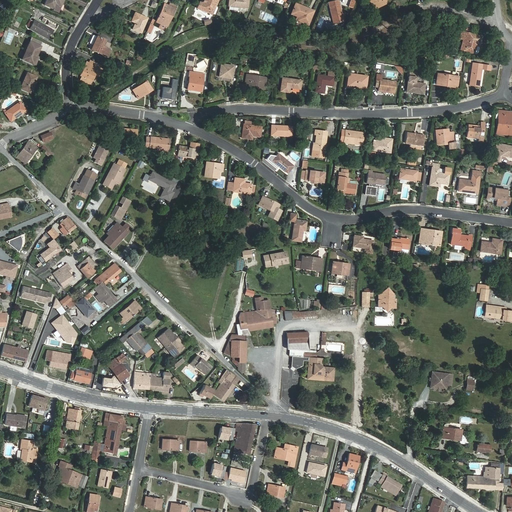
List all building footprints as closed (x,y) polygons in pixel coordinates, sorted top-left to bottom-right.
[(60,6),(63,0),(47,0),(45,5),(54,9),(56,4),(60,6)] [(211,14),(216,0),(203,0),(202,4),(199,3),(197,8),(211,14)] [(374,9),(387,2),(386,0),(365,0),(367,3),(370,2),(374,9)] [(333,23),(343,21),(339,1),(329,3),(333,23)] [(169,6),(164,4),(157,22),(160,23),(165,26),(169,16),(171,17),(175,8),(169,6)] [(308,25),(313,11),(296,4),(292,14),(303,19),(302,22),(308,25)] [(141,33),(147,18),(135,13),(131,21),(135,23),(132,29),(141,33)] [(49,39),(54,30),(35,20),(30,29),(49,39)] [(463,40),(466,41),(463,52),(474,55),(476,48),(477,46),(479,46),(482,36),(465,32),(463,40)] [(103,47),(106,40),(97,36),(93,45),(91,49),(108,57),(111,50),(103,47)] [(40,46),(30,42),(22,59),(33,64),(40,46)] [(100,68),(101,65),(90,61),(89,63),(87,62),(80,76),(91,81),(98,67),(100,68)] [(472,63),(469,85),(479,87),(482,69),(490,70),(491,66),(472,63)] [(232,79),(234,66),(221,64),(219,77),(232,79)] [(324,93),(325,85),(333,86),(335,72),(328,71),(327,76),(318,75),(315,92),(324,93)] [(204,74),(194,72),(190,72),(187,90),(202,92),(204,74)] [(30,92),(36,77),(27,73),(21,88),(30,92)] [(365,89),(367,76),(349,73),(347,86),(365,89)] [(168,74),(161,94),(171,97),(177,77),(168,74)] [(256,87),(265,89),(266,78),(247,74),(245,83),(256,85),(256,87)] [(444,86),(445,85),(454,86),(455,80),(458,81),(459,77),(438,74),(436,85),(444,86)] [(407,92),(423,94),(425,84),(415,82),(416,77),(409,76),(407,92)] [(300,89),(301,81),(282,78),(280,91),(289,92),(289,88),(300,89)] [(395,93),(396,81),(380,79),(377,79),(376,87),(379,87),(378,90),(395,93)] [(138,99),(152,90),(146,81),(132,90),(138,99)] [(26,110),(20,102),(5,113),(11,121),(26,110)] [(507,135),(508,125),(510,125),(511,115),(506,115),(506,111),(499,110),(496,134),(507,135)] [(467,138),(479,139),(478,142),(483,142),(483,136),(479,136),(480,133),(484,133),(485,122),(481,122),(480,128),(473,127),(473,125),(468,124),(467,138)] [(65,123),(63,128),(72,131),(74,126),(65,123)] [(260,137),(262,127),(244,124),(242,138),(252,139),(253,136),(260,137)] [(271,135),(291,136),(292,127),(271,125),(271,135)] [(83,133),(74,128),(71,134),(80,138),(83,133)] [(117,139),(136,141),(137,129),(118,128),(117,139)] [(322,158),(324,145),(325,145),(327,132),(315,130),(314,135),(316,135),(315,143),(313,143),(312,156),(322,158)] [(436,132),(437,146),(448,145),(449,149),(454,149),(454,143),(455,143),(454,132),(449,133),(449,132),(441,133),(441,131),(436,132)] [(41,136),(43,142),(53,138),(50,132),(41,136)] [(344,136),(341,136),(340,142),(362,145),(364,133),(358,132),(358,134),(345,132),(344,136)] [(407,132),(405,144),(423,146),(425,135),(407,132)] [(168,151),(169,139),(147,136),(145,147),(158,148),(157,150),(168,151)] [(371,150),(390,153),(392,139),(382,138),(381,141),(372,140),(371,150)] [(29,141),(16,158),(25,164),(37,147),(29,141)] [(179,146),(178,156),(197,159),(199,144),(195,144),(195,143),(190,142),(189,147),(179,146)] [(500,162),(501,155),(511,157),(511,146),(496,144),(493,160),(500,162)] [(109,150),(99,145),(93,157),(96,158),(94,162),(101,165),(109,150)] [(53,154),(46,148),(43,152),(50,157),(53,154)] [(288,173),(293,166),(279,154),(273,161),(288,173)] [(111,189),(116,181),(118,182),(127,164),(119,159),(116,165),(114,164),(103,185),(111,189)] [(213,164),(206,163),(205,176),(219,178),(220,171),(223,171),(223,164),(213,163),(213,164)] [(439,172),(439,168),(432,167),(429,185),(439,187),(440,183),(448,185),(450,169),(445,168),(444,173),(439,172)] [(401,169),(399,178),(416,181),(416,180),(420,181),(422,173),(417,172),(417,171),(401,169)] [(85,198),(97,175),(91,172),(87,170),(84,176),(83,175),(79,184),(75,183),(73,188),(77,190),(75,193),(85,198)] [(305,180),(323,183),(325,173),(306,170),(306,171),(305,180)] [(372,171),(368,170),(366,183),(371,184),(370,186),(366,186),(365,194),(375,196),(376,187),(375,187),(376,184),(377,185),(377,183),(384,184),(386,175),(372,173),(372,171)] [(479,179),(481,172),(473,171),(472,178),(479,179)] [(174,189),(176,184),(153,172),(150,177),(160,181),(158,184),(165,188),(161,197),(169,201),(174,192),(171,191),(173,188),(174,189)] [(348,183),(349,173),(339,172),(336,189),(345,190),(344,193),(355,194),(356,184),(348,183)] [(250,194),(252,184),(244,183),(245,180),(235,178),(234,183),(234,186),(233,191),(233,192),(250,194)] [(479,182),(460,180),(458,191),(472,192),(472,191),(478,192),(479,182)] [(506,197),(507,190),(489,188),(488,198),(497,199),(496,205),(506,206),(506,204),(507,197),(506,197)] [(280,205),(263,196),(259,205),(271,211),(268,216),(277,220),(281,212),(281,211),(277,209),(280,205)] [(116,206),(115,208),(111,215),(121,220),(131,202),(123,197),(118,207),(116,206)] [(0,218),(10,217),(8,204),(0,205),(1,208),(0,208),(0,218)] [(295,220),(296,214),(291,213),(290,221),(295,222),(292,240),(301,242),(303,231),(305,231),(306,222),(295,220)] [(68,233),(76,227),(68,217),(61,223),(68,233)] [(108,236),(103,241),(112,250),(128,233),(131,229),(126,223),(122,227),(117,222),(106,234),(108,236)] [(52,228),(48,232),(53,239),(58,235),(52,228)] [(465,247),(464,250),(470,251),(472,235),(469,234),(469,236),(459,234),(460,230),(452,228),(451,234),(452,234),(450,245),(465,247)] [(441,232),(433,231),(433,232),(425,230),(425,229),(421,229),(419,242),(439,246),(441,232)] [(9,240),(8,244),(18,252),(19,250),(20,248),(21,246),(22,245),(22,242),(22,240),(21,238),(21,236),(9,240)] [(362,239),(363,237),(354,236),(353,246),(372,249),(373,241),(362,239)] [(391,239),(391,242),(390,249),(399,251),(399,248),(407,249),(409,240),(400,238),(400,240),(391,239)] [(41,255),(46,262),(62,250),(54,239),(47,244),(50,248),(41,255)] [(482,241),(480,252),(501,254),(502,240),(492,239),(492,243),(482,241)] [(241,251),(242,259),(253,257),(252,249),(241,251)] [(285,251),(264,255),(266,267),(288,263),(285,251)] [(301,267),(311,268),(311,270),(321,271),(323,259),(302,256),(302,262),(301,267)] [(96,264),(95,265),(89,257),(78,266),(86,277),(98,268),(97,267),(98,266),(96,264)] [(17,266),(0,261),(0,274),(14,278),(17,266)] [(348,275),(349,264),(333,262),(331,273),(348,275)] [(69,273),(72,271),(67,264),(53,273),(63,286),(73,279),(69,273)] [(105,284),(121,271),(114,264),(93,281),(97,285),(98,285),(103,281),(105,283),(105,284)] [(108,298),(112,294),(104,284),(105,283),(103,281),(98,285),(95,288),(99,294),(104,300),(107,297),(108,298)] [(479,300),(487,301),(489,290),(488,290),(489,286),(478,284),(477,289),(481,289),(479,300)] [(24,287),(22,294),(27,295),(26,299),(45,303),(46,301),(49,302),(51,294),(24,287)] [(389,289),(386,289),(384,291),(384,292),(383,294),(379,294),(378,307),(383,307),(387,310),(391,306),(395,306),(395,299),(393,299),(393,294),(391,294),(390,292),(391,291),(389,289)] [(127,291),(121,296),(124,300),(130,295),(127,291)] [(104,300),(99,294),(96,296),(101,303),(104,300)] [(68,308),(74,303),(67,295),(59,301),(61,305),(62,307),(65,304),(68,308)] [(57,308),(61,305),(59,301),(56,297),(52,307),(57,308)] [(255,298),(256,311),(270,309),(269,300),(263,301),(262,297),(255,298)] [(123,324),(141,308),(135,300),(120,313),(123,317),(120,320),(123,324)] [(503,307),(494,306),(494,309),(486,308),(485,315),(489,315),(488,317),(502,319),(502,320),(511,321),(511,311),(503,310),(503,307)] [(273,324),(270,309),(256,311),(240,313),(238,318),(239,324),(236,325),(238,335),(241,335),(240,330),(273,324)] [(325,309),(316,310),(317,318),(325,317),(325,309)] [(83,318),(88,323),(97,315),(93,310),(83,318)] [(299,312),(284,311),(285,320),(293,320),(317,318),(316,310),(300,312),(299,312)] [(27,311),(22,325),(32,328),(37,314),(27,311)] [(52,323),(66,342),(73,343),(76,334),(62,315),(52,323)] [(151,347),(144,340),(137,332),(150,321),(146,316),(119,339),(122,343),(126,340),(135,352),(138,350),(142,355),(144,354),(151,347)] [(340,318),(325,319),(325,326),(340,326),(340,318)] [(168,329),(157,338),(165,347),(173,357),(184,348),(178,342),(179,341),(177,337),(174,334),(173,335),(168,329)] [(307,333),(287,333),(287,344),(308,343),(307,333)] [(231,335),(224,353),(230,357),(232,357),(238,357),(238,367),(238,370),(241,373),(245,373),(246,344),(247,344),(248,343),(248,341),(248,340),(248,338),(246,335),(241,335),(238,335),(231,335)] [(18,345),(18,347),(4,344),(1,356),(25,362),(28,350),(20,348),(21,346),(18,345)] [(147,358),(155,352),(151,347),(144,354),(147,358)] [(81,348),(79,353),(89,357),(91,351),(85,349),(81,348)] [(320,367),(321,359),(316,358),(317,353),(304,352),(304,350),(290,349),(290,356),(292,356),(292,364),(293,366),(293,368),(296,368),(296,367),(299,367),(301,365),(302,364),(302,360),(309,361),(308,376),(310,378),(333,381),(334,368),(320,367)] [(67,353),(47,350),(45,360),(50,361),(49,365),(66,368),(67,360),(70,361),(71,354),(67,353)] [(127,372),(130,369),(124,360),(126,359),(122,353),(108,364),(120,381),(129,375),(127,372)] [(211,367),(197,355),(189,364),(193,368),(195,366),(204,374),(211,367)] [(183,360),(181,358),(172,365),(175,368),(181,363),(180,362),(183,360)] [(89,384),(91,373),(79,370),(80,367),(76,366),(75,372),(71,371),(69,379),(73,380),(89,384)] [(223,401),(239,379),(230,372),(226,370),(218,382),(221,384),(213,394),(223,401)] [(150,382),(151,377),(140,376),(140,372),(134,372),(133,388),(149,389),(149,382),(150,382)] [(168,391),(170,373),(163,372),(163,378),(151,377),(150,382),(149,382),(149,389),(149,390),(168,391)] [(452,375),(448,374),(432,372),(431,384),(434,385),(434,386),(443,387),(443,386),(447,386),(451,387),(452,375)] [(114,376),(110,379),(103,378),(102,385),(103,386),(112,387),(114,385),(116,387),(120,385),(114,376)] [(203,395),(210,398),(214,390),(204,385),(199,395),(202,397),(203,395)] [(32,395),(28,406),(44,411),(48,399),(32,395)] [(78,430),(81,410),(68,409),(65,428),(78,430)] [(125,417),(106,413),(104,425),(108,426),(105,445),(102,445),(100,451),(117,454),(121,431),(127,432),(129,425),(126,425),(126,421),(124,420),(125,417)] [(16,416),(7,414),(6,425),(25,428),(26,416),(16,415),(16,416)] [(249,455),(255,424),(246,423),(246,425),(237,423),(235,431),(238,431),(233,452),(236,452),(237,451),(249,455)] [(229,429),(220,427),(218,438),(229,440),(230,436),(228,436),(229,429)] [(461,435),(462,430),(447,428),(443,428),(443,431),(442,437),(442,438),(460,440),(461,435)] [(20,449),(22,450),(21,460),(35,462),(36,456),(32,455),(32,451),(33,449),(33,442),(22,440),(20,449)] [(179,450),(179,441),(163,440),(162,449),(179,450)] [(206,452),(206,442),(190,441),(189,451),(206,452)] [(102,445),(94,443),(91,461),(98,462),(100,451),(102,445)] [(309,454),(321,457),(323,447),(311,444),(309,454)] [(478,444),(477,452),(489,453),(491,445),(478,444)] [(297,447),(292,446),(291,451),(276,448),(274,457),(289,460),(288,465),(293,466),(297,447)] [(349,453),(347,463),(343,462),(342,469),(355,472),(359,456),(349,453)] [(57,474),(61,476),(59,480),(72,485),(73,481),(84,485),(87,477),(76,473),(70,471),(72,466),(62,462),(57,474)] [(307,472),(324,476),(327,466),(309,462),(307,472)] [(224,466),(213,463),(210,474),(219,476),(221,470),(223,470),(224,466)] [(500,464),(500,468),(485,467),(484,472),(483,472),(483,476),(467,476),(466,488),(490,489),(490,483),(498,483),(498,478),(499,478),(499,472),(502,472),(503,464),(500,464)] [(111,471),(101,469),(97,486),(107,488),(111,471)] [(234,474),(225,472),(223,479),(232,481),(234,474)] [(335,473),(332,483),(345,486),(347,477),(335,473)] [(400,485),(382,475),(377,482),(381,484),(380,487),(395,495),(400,485)] [(283,497),(285,488),(269,484),(266,494),(283,497)] [(119,497),(121,489),(114,488),(112,496),(119,497)] [(99,496),(90,494),(86,511),(93,511),(94,511),(96,511),(99,496)] [(160,510),(162,500),(146,497),(144,507),(160,510)] [(433,498),(428,511),(440,511),(444,502),(433,498)] [(344,503),(334,501),(333,509),(332,511),(342,511),(343,511),(344,503)] [(186,511),(187,506),(171,503),(169,511),(186,511)]
